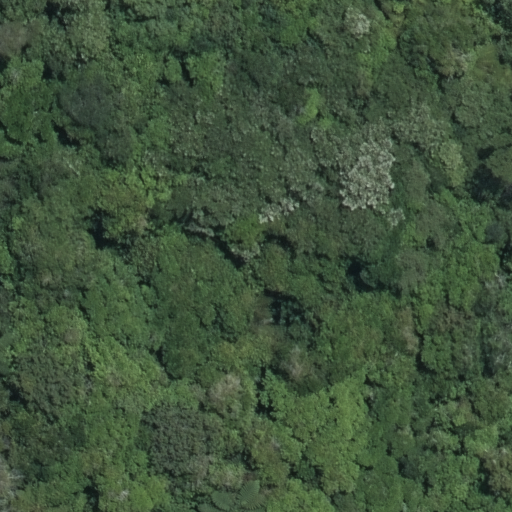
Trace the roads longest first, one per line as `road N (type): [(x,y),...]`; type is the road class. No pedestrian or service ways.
road 1 (track): [(0,349),(43,289),(202,188),(365,128),(416,0)]
road 2 (track): [(104,0),(0,109)]
